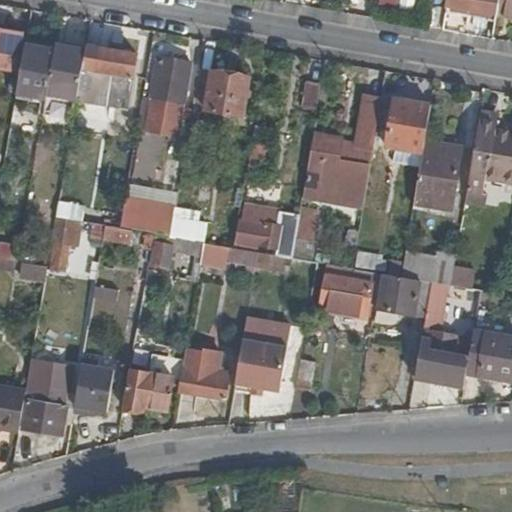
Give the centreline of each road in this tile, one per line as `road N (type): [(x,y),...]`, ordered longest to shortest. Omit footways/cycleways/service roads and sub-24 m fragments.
road 1 (residential): [(0,503),(166,455),(511,427)]
road 2 (residential): [(110,0),(511,70)]
